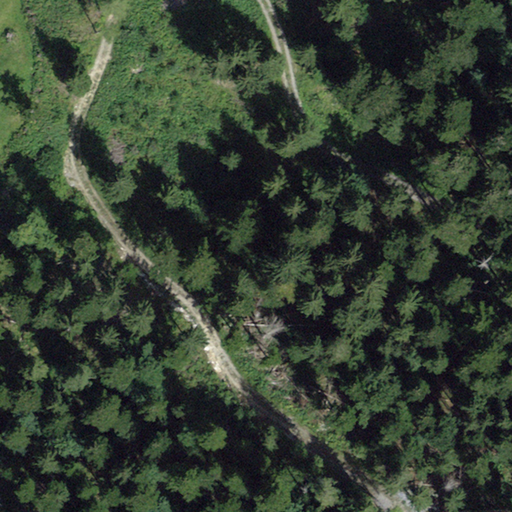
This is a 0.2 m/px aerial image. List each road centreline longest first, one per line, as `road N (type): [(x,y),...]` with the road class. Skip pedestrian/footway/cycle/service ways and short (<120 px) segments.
road 1 (track): [(118,0),(79,125),(78,178),(134,249),(210,324),(243,387),(403,511)]
road 2 (track): [(511,228),(465,218),(385,173),(328,162),(296,116),(264,0)]
